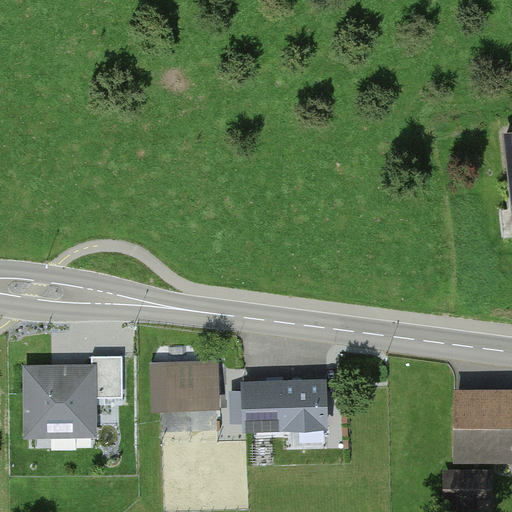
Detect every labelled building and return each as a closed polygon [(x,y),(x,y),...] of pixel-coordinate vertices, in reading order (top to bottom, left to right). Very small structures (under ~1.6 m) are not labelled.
[(219,363),(154,366),(156,410),(220,408),(219,363)] [(127,369),(33,371),(34,438),(100,436),(99,398),(128,398),(127,369)] [(326,383),(245,384),(246,429),(327,428),(326,383)] [(511,394),(464,394),(463,459),(511,460),(511,394)] [(495,472),(447,472),(447,509),(496,509),(495,472)]
